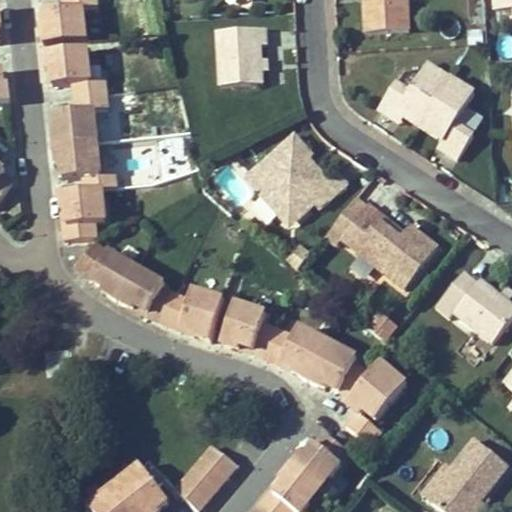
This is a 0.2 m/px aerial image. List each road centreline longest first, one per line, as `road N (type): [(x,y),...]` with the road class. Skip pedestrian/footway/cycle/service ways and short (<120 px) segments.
road 1 (residential): [(39,287),(286,396),(289,439),(224,511)]
road 2 (residential): [(317,0),(324,107),(335,121),(511,237)]
road 3 (residential): [(9,0),(39,287)]
